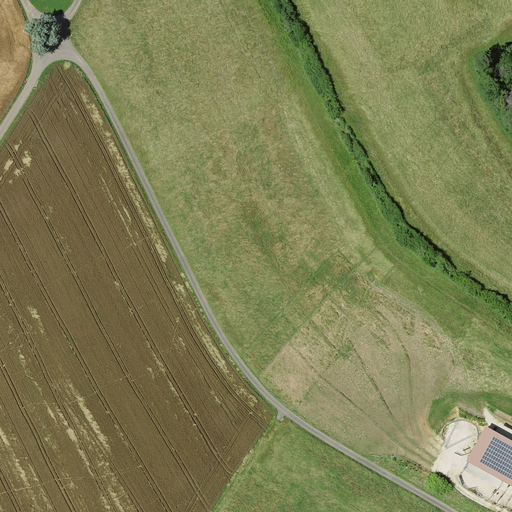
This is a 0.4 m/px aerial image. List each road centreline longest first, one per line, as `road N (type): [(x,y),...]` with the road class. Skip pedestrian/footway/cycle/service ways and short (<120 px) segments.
road 1 (unclassified): [(46,47),(70,51),(94,79),(196,290),(258,387),(312,431),(451,511)]
road 2 (track): [(78,0),(0,137)]
